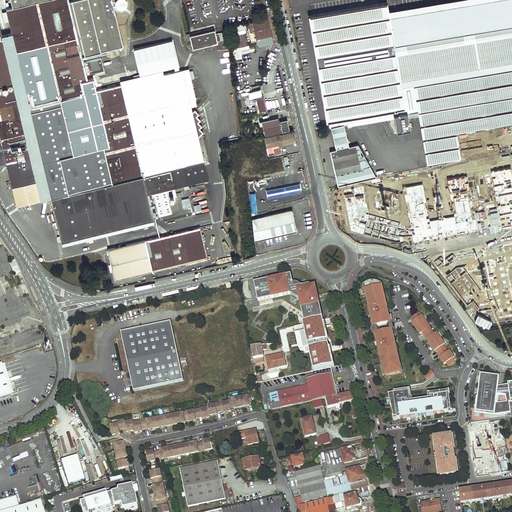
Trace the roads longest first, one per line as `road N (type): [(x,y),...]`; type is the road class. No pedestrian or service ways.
road 1 (residential): [(147,511),(137,444),(253,415),(263,417),(295,511)]
road 2 (primary): [(328,238),(275,0)]
road 3 (primary): [(391,511),(336,277)]
road 4 (tertiary): [(352,256),(385,255),(424,271),(485,349)]
road 5 (residential): [(0,433),(41,416),(62,388),(56,320)]
road 6 (unclassified): [(121,297),(262,265)]
